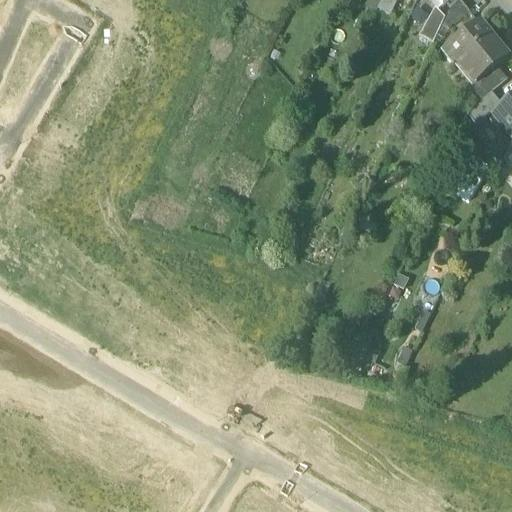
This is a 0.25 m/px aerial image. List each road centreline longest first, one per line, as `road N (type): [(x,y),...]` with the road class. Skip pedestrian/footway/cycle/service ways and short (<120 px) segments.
road 1 (residential): [(334,511),(0,308)]
road 2 (residential): [(1,145),(71,27),(28,7),(0,67)]
